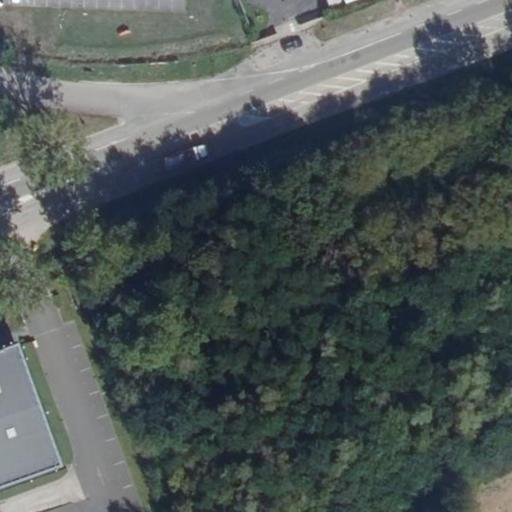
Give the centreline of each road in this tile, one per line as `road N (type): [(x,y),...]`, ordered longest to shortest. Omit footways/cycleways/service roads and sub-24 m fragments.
road 1 (secondary): [(0,221),(511,27)]
road 2 (secondary): [(511,1),(0,190)]
